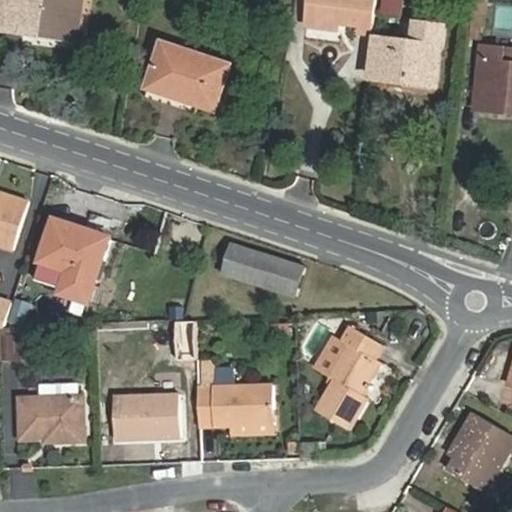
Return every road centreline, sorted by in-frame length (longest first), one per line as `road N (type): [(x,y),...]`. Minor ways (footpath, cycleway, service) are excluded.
road 1 (residential): [(0,129),(364,247),(457,292)]
road 2 (residential): [(469,320),(377,493),(268,499)]
road 3 (residential): [(268,499),(0,510)]
